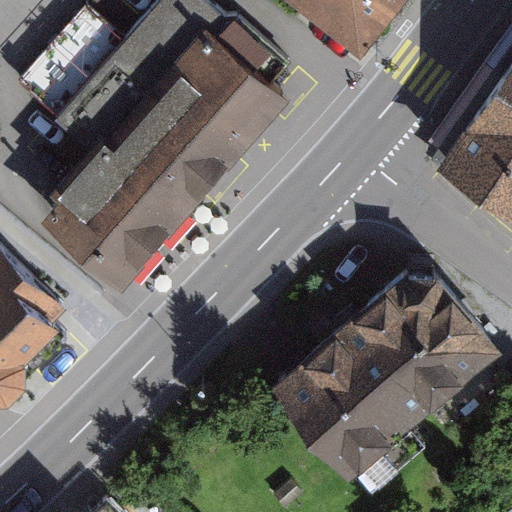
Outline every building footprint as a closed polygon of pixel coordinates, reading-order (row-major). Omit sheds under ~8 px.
[(294,62),(240,16),(228,13),(212,0),(159,0),(126,39),(89,8),(26,82),(105,150),(42,223),(126,294),(292,100),(274,85),(294,62)] [(411,0),(284,0),(364,61),(411,0)] [(511,67),(445,168),(511,214),(511,67)] [(69,312),(2,245),(0,246),(0,408),(10,409),(28,390),(26,368),(63,331),(56,325),(69,312)] [(431,393),(494,340),(423,257),(360,310),(431,393)] [(350,462),(431,393),(360,310),(279,379),(350,462)] [(127,511),(109,494),(90,511),(127,511)]
